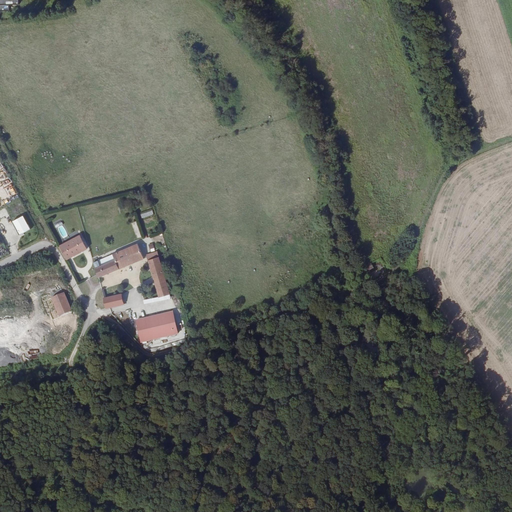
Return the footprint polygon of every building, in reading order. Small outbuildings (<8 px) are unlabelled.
[(21,7),(20,0),(0,0),(0,13),(13,13),(13,7),(21,7)] [(10,223),(18,236),(29,230),(21,217),(10,223)] [(79,238),(60,249),(68,262),(87,252),(79,238)] [(143,259),(139,247),(115,256),(117,262),(100,268),(100,267),(101,267),(100,264),(99,264),(98,263),(94,265),(98,279),(98,280),(145,262),(143,259)] [(155,256),(147,258),(159,299),(169,296),(159,260),(156,261),(155,256)] [(365,267),(368,272),(374,269),(371,263),(365,267)] [(66,294),(52,299),(46,301),(52,320),(59,319),(61,323),(72,319),(71,314),(72,314),(66,294)] [(105,311),(107,311),(109,310),(123,307),(121,298),(103,302),(105,311)] [(168,316),(137,323),(144,348),(173,341),(168,316)]
